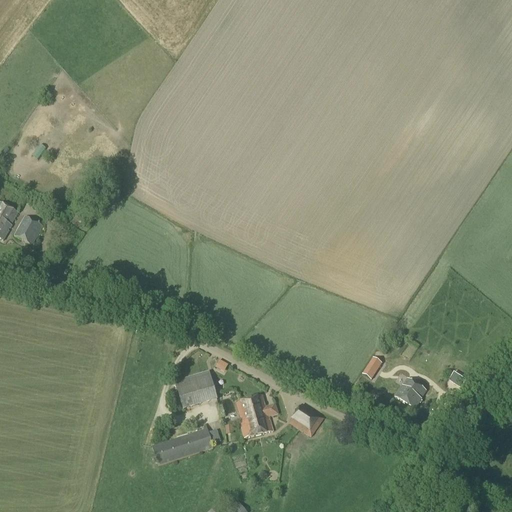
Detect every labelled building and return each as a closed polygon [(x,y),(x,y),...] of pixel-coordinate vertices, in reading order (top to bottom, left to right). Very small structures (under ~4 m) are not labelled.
[(18,215),(0,204),(0,240),(3,242),(12,227),(11,227),(18,215)] [(32,248),(43,229),(24,218),(13,238),(32,248)] [(372,359),(365,370),(374,376),(382,366),(372,359)] [(425,364),(420,374),(425,377),(431,367),(425,364)] [(212,373),(177,382),(184,410),(219,401),(212,373)] [(455,377),(451,384),(463,392),(468,385),(455,377)] [(426,393),(408,381),(403,388),(402,388),(395,399),(414,412),(421,401),(426,393)] [(275,406),(265,409),(262,397),(235,405),(241,424),(240,425),(244,441),(273,433),(269,418),(278,416),(275,406)] [(310,438),(323,420),(303,407),(290,425),(310,438)] [(158,468),(213,450),(207,431),(206,428),(202,429),(203,432),(151,448),(158,468)] [(244,511),(237,503),(227,511),(244,511)]
